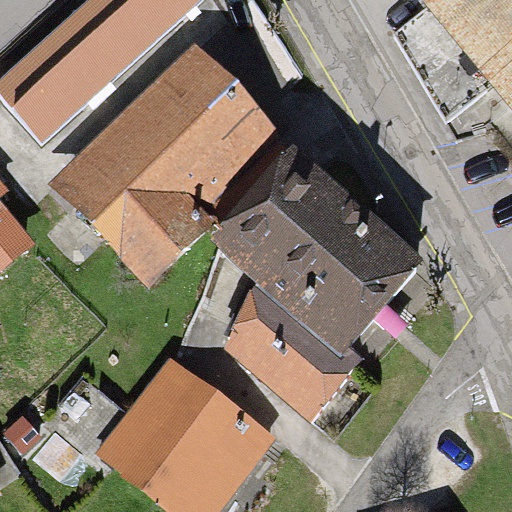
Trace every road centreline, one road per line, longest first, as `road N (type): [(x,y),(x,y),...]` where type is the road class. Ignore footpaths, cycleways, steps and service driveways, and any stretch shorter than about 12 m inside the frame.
road 1 (residential): [(502,330),(387,112),(317,0)]
road 2 (residential): [(502,330),(360,511)]
